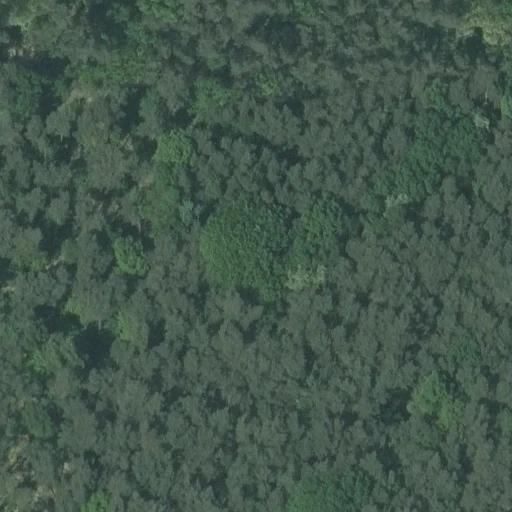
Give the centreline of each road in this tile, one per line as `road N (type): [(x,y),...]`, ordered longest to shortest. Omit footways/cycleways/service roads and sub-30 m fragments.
road 1 (track): [(0,148),(114,75),(173,64),(340,123),(425,136),(511,132)]
road 2 (track): [(104,511),(151,238),(233,0)]
